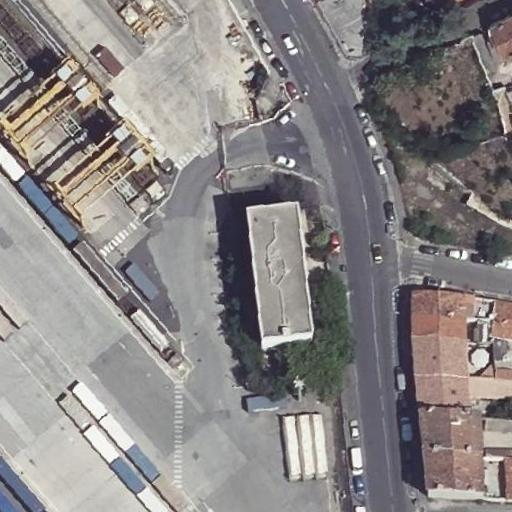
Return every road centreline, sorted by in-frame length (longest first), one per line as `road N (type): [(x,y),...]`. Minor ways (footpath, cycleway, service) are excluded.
road 1 (tertiary): [(370,256),(395,511)]
road 2 (residential): [(508,0),(325,89)]
road 3 (tertiary): [(325,89),(370,256)]
road 4 (residential): [(370,256),(511,281)]
